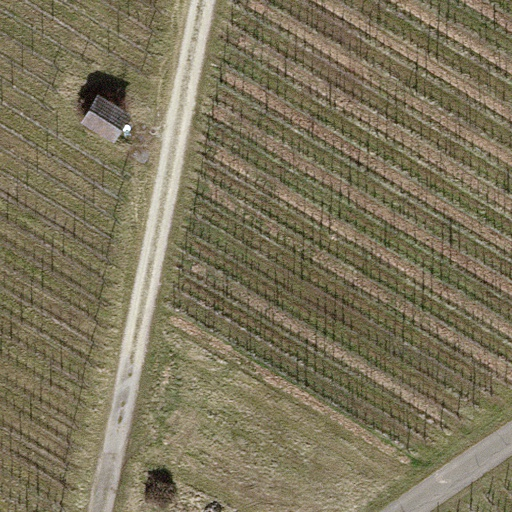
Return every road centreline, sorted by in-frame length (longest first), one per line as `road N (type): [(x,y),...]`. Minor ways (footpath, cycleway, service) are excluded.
road 1 (track): [(206,0),(104,511)]
road 2 (track): [(511,438),(405,511)]
